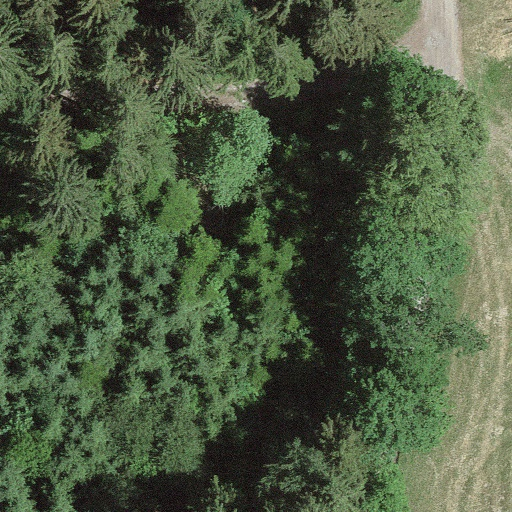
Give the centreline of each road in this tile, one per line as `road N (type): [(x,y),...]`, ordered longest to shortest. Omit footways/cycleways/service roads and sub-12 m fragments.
road 1 (track): [(446,0),(438,150),(368,511)]
road 2 (track): [(0,97),(152,97),(318,83),(448,45)]
